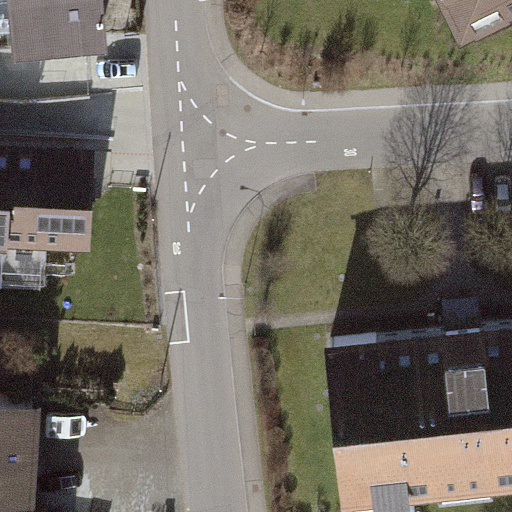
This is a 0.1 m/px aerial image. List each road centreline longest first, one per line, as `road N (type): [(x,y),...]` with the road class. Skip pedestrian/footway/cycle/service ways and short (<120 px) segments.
road 1 (residential): [(223,511),(185,155)]
road 2 (residential): [(511,129),(185,155)]
road 3 (residential): [(185,155),(179,0)]
